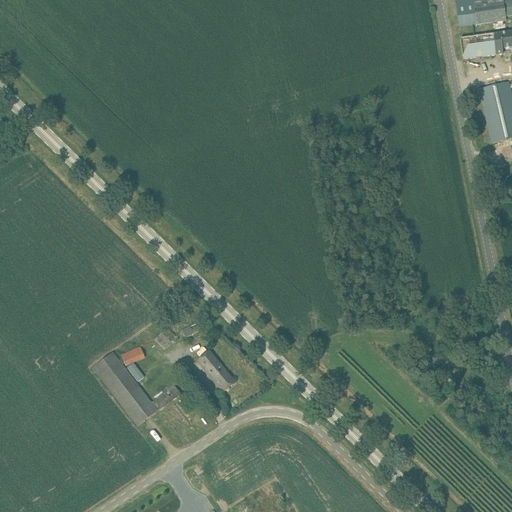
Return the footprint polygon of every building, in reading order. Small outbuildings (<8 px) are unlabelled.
[(460,0),(456,1),(460,27),(489,23),(495,23),(496,29),(506,28),(504,17),(511,16),(511,0),(508,0),(502,1),(503,3),(475,6),(474,0),(460,0)] [(511,32),(460,39),(463,60),(503,55),(502,50),(511,48),(511,32)] [(511,101),(508,83),(479,89),(491,145),(511,141),(511,101)] [(511,175),(510,176),(507,178),(505,181),(503,184),(503,188),(503,192),(505,195),(508,198),(511,201),(511,200),(511,175)] [(185,339),(203,330),(199,322),(181,331),(185,339)] [(163,350),(176,339),(167,329),(155,340),(163,350)] [(152,404),(129,374),(122,365),(124,363),(126,367),(140,361),(145,359),(139,348),(121,356),(122,359),(120,361),(113,353),(93,368),(137,427),(180,395),(174,387),(152,404)] [(223,393),(234,384),(208,353),(197,362),(223,393)] [(189,373),(184,377),(193,388),(198,383),(189,373)] [(460,383),(446,373),(442,379),(452,386),(450,389),(454,392),(460,383)] [(293,511),(275,484),(232,511),(293,511)]
